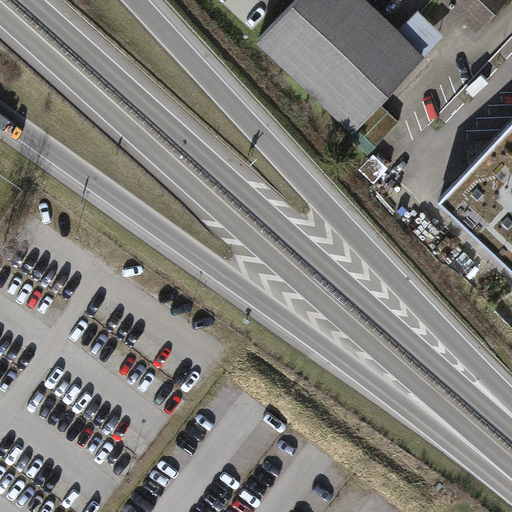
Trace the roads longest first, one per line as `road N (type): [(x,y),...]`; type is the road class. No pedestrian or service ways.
road 1 (trunk): [(0,11),(511,478)]
road 2 (trunk): [(511,418),(369,302),(31,0)]
road 3 (trunk): [(0,113),(511,480)]
road 4 (trunk): [(511,404),(135,0)]
road 5 (unknown): [(44,359),(153,422)]
road 6 (unknown): [(101,279),(202,350)]
road 7 (unknown): [(97,499),(0,428)]
